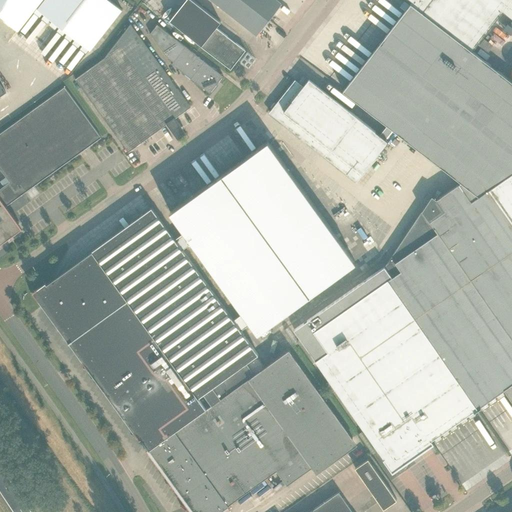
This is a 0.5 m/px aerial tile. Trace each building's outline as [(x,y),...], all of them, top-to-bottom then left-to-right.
[(0,0),(0,16),(18,30),(36,7),(90,50),(122,9),(110,0),(0,0)] [(230,69),(245,50),(216,27),(220,22),(193,0),(185,0),(170,20),(201,46),(230,69)] [(211,0),(256,35),(281,4),(276,0),(211,0)] [(372,52),(343,90),(443,168),(461,182),(436,199),(432,196),(384,266),(305,321),(294,329),(298,335),(316,360),(390,468),(476,408),(477,409),(478,408),(477,407),(504,389),(511,400),(511,81),(508,78),(472,51),(503,11),(511,18),(511,0),(409,0),(412,2),(372,52)] [(167,124),(175,118),(190,107),(130,24),(104,58),(75,79),(128,152),(167,124)] [(209,93),(223,76),(157,24),(150,33),(171,64),(209,93)] [(388,141),(309,79),(303,87),(295,81),(270,113),(324,156),(356,182),(388,141)] [(64,87),(0,133),(0,237),(19,224),(6,206),(101,137),(64,87)] [(175,118),(167,124),(178,139),(186,133),(175,118)] [(267,141),(170,212),(184,232),(174,239),(181,248),(191,241),(243,312),(233,319),(240,329),(250,322),(258,333),(355,262),(267,141)] [(232,162),(241,155),(235,147),(226,154),(232,162)] [(146,445),(261,362),(257,357),(247,365),(246,363),(258,354),(240,330),(240,329),(233,319),(182,249),(175,239),(152,207),(35,291),(146,445)] [(126,218),(122,209),(98,221),(102,230),(126,218)] [(289,341),(298,335),(294,329),(305,321),(285,335),(289,341)] [(261,362),(146,445),(160,464),(165,472),(166,472),(189,504),(188,505),(191,509),(192,508),(194,511),(219,511),(228,505),(276,470),(287,485),(352,437),(289,349),(264,367),(261,362)] [(384,509),(397,500),(368,459),(355,468),(384,509)] [(352,511),(338,492),(308,511),(352,511)]
